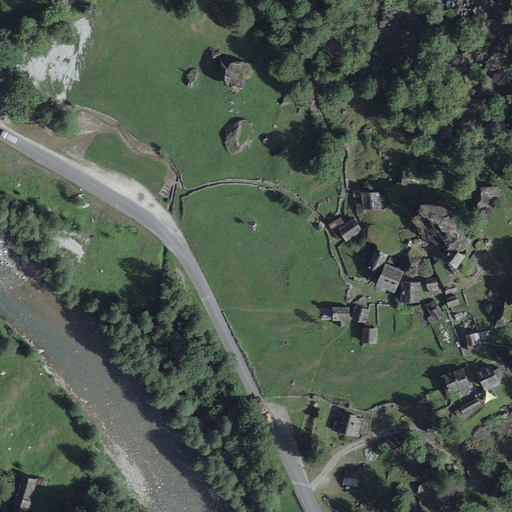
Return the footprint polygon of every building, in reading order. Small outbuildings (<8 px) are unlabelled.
[(382,192),(363,192),(362,209),(382,209),(382,192)] [(341,216),(327,224),(338,240),(343,237),(345,241),(362,230),(354,217),(345,222),(341,216)] [(388,255),(376,249),(367,266),(380,272),(388,255)] [(402,271),(385,263),(376,284),(393,292),(402,271)] [(436,278),(426,280),(428,292),(438,290),(436,278)] [(420,282),(401,281),(400,301),(419,302),(420,282)] [(456,294),(446,297),(449,307),(459,304),(456,294)] [(435,299),(425,305),(431,315),(427,318),(432,325),(446,316),(435,299)] [(370,310),(356,306),(352,319),(366,323),(370,310)] [(349,307),(331,307),(332,320),(349,320),(349,307)] [(378,328),(363,327),(362,343),(378,343),(378,328)] [(493,370),(491,365),(477,370),(484,391),(500,385),(498,380),(506,377),(502,367),(493,370)] [(463,368),(441,375),(448,394),(469,387),(463,368)] [(479,404),(475,396),(458,406),(463,414),(479,404)] [(364,417),(340,411),(335,432),(359,437),(364,417)] [(360,473),(344,471),(342,485),(358,487),(360,473)]
